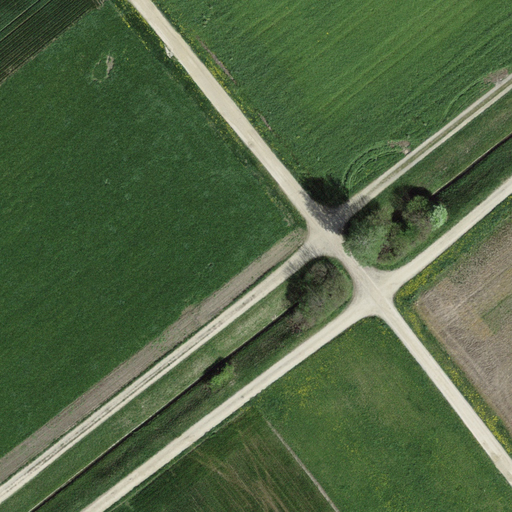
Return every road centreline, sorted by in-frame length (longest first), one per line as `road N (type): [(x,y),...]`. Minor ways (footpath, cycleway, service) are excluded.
road 1 (track): [(0,489),(511,80)]
road 2 (track): [(511,474),(139,0)]
road 3 (track): [(95,511),(511,180)]
